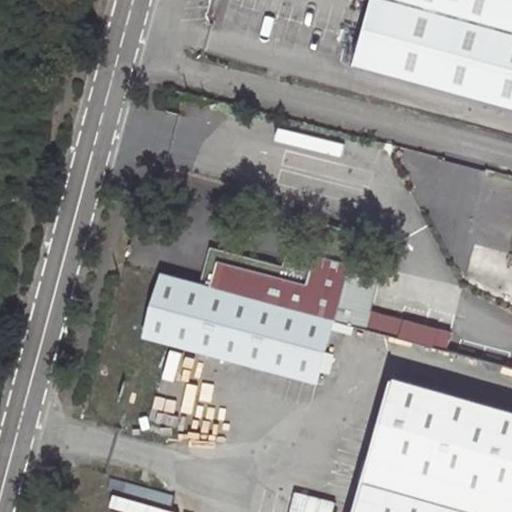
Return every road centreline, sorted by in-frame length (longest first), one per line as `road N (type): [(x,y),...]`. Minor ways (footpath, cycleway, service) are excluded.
road 1 (tertiary): [(0,510),(134,0)]
road 2 (unknown): [(511,117),(131,10)]
road 3 (unknown): [(511,394),(394,373),(358,377),(326,396),(297,430),(261,447)]
road 4 (unknown): [(24,413),(134,432),(201,460)]
